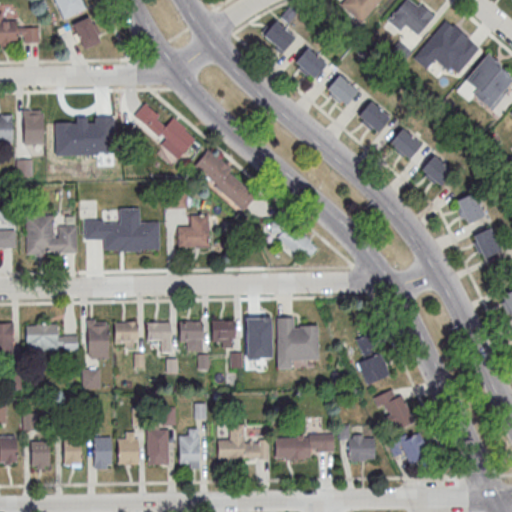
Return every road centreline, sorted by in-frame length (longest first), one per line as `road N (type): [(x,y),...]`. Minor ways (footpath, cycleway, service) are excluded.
road 1 (secondary): [(125,0),(182,86),(354,244),(421,349),(498,511)]
road 2 (secondary): [(511,416),(445,279),(407,227),(226,59),(185,0)]
road 3 (residential): [(511,495),(0,506)]
road 4 (residential): [(380,281),(0,289)]
road 5 (residential): [(266,0),(142,76),(0,79)]
